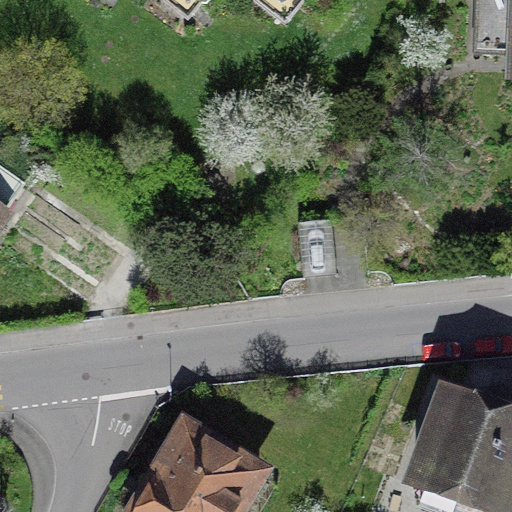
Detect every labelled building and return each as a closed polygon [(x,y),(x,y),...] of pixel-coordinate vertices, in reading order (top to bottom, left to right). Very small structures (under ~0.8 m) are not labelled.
[(511,0),(501,0),(499,84),(511,84),(511,0)] [(27,130),(0,109),(0,148),(8,154),(27,130)] [(0,216),(22,185),(0,171),(0,216)] [(510,511),(511,509),(511,431),(438,406),(404,504),(426,511),(510,511)] [(248,511),(264,483),(163,431),(120,511),(248,511)]
